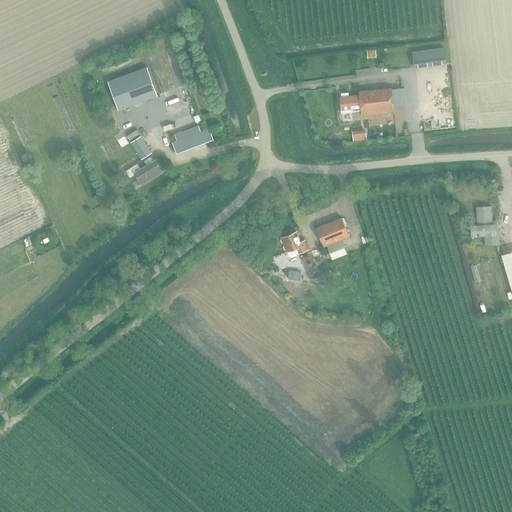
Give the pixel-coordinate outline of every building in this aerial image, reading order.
[(144,49),(157,92),(178,86),(165,43),(144,49)] [(412,52),(414,68),(446,63),(443,47),(412,52)] [(157,95),(147,67),(107,81),(118,110),(157,95)] [(91,85),(68,95),(72,103),(87,98),(94,114),(102,111),(91,85)] [(342,97),(339,97),(341,112),(350,111),(350,109),(360,108),(361,116),(394,112),(393,105),(403,104),(401,87),(358,92),(359,95),(347,96),(347,93),(341,93),(342,97)] [(171,118),(172,124),(198,116),(190,91),(151,102),(157,122),(171,118)] [(148,119),(144,121),(151,136),(155,134),(148,119)] [(354,120),(355,130),(363,129),(362,120),(354,120)] [(364,130),(365,141),(406,136),(404,125),(364,130)] [(175,154),(212,140),(208,128),(193,134),(191,129),(169,137),(175,154)] [(130,143),(140,160),(151,153),(140,136),(130,143)] [(137,163),(125,171),(130,179),(135,186),(141,182),(141,183),(162,170),(155,160),(152,161),(150,157),(143,161),(146,165),(140,169),(137,163)] [(477,224),(470,225),(471,235),(484,235),(484,245),(499,244),(498,223),(495,223),(492,224),(491,206),(476,207),(477,224)] [(340,218),(314,228),(321,247),(327,245),(332,259),(347,254),(341,240),(347,237),(340,218)] [(302,240),(298,241),(294,231),(279,237),(284,251),(293,248),(295,253),(306,249),(302,240)] [(511,251),(501,254),(511,292),(511,251)] [(481,269),(483,285),(493,284),(490,267),(481,269)]
